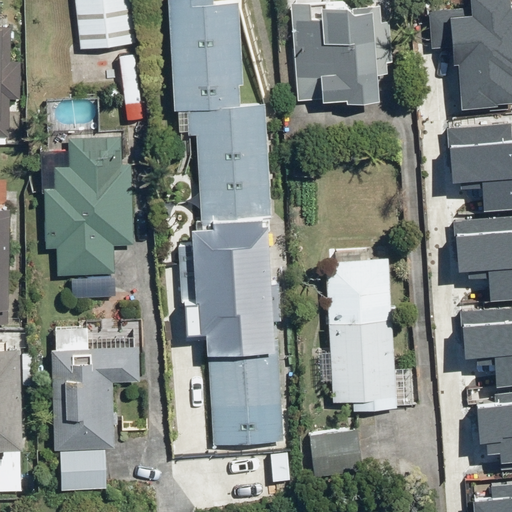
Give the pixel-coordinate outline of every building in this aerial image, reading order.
[(130,0),(72,0),(78,47),(135,41),(130,0)] [(165,0),(172,107),(176,107),(177,129),(186,128),(186,132),(194,131),(200,219),(200,223),(189,223),(190,241),(178,242),(181,299),(193,298),(195,328),(204,328),(211,442),(283,438),(277,327),(272,327),(266,226),(269,226),(268,216),(271,216),(263,100),(238,101),(237,80),(241,80),(236,0),(165,0)] [(308,0),(295,0),(289,0),(296,99),(343,95),(343,99),(377,96),(375,72),(387,71),(386,61),(391,60),(389,19),(380,19),(378,2),(344,4),(343,0),(317,2),(318,15),(310,15),(308,0)] [(471,0),(472,8),(429,12),(433,47),(453,45),(455,65),(459,65),(463,107),(511,102),(511,9),(511,10),(510,0),(471,0)] [(0,135),(8,136),(9,97),(19,97),(20,59),(10,59),(10,24),(0,24),(0,135)] [(316,118),(295,117),(293,175),(314,175),(316,118)] [(511,138),(511,125),(448,131),(453,184),(482,181),(485,211),(511,208),(511,138)] [(114,246),(134,246),(133,213),(131,169),(131,163),(122,164),(120,136),(67,138),(68,166),(53,166),(54,188),(43,189),(46,249),(55,249),(56,277),(115,275),(114,246)] [(0,322),(3,322),(4,304),(6,304),(8,203),(0,202),(0,322)] [(511,215),(454,221),(459,270),(489,268),(492,303),(511,300),(511,215)] [(394,366),(387,254),(324,258),(333,402),(353,401),(353,410),(396,408),(394,366)] [(492,361),(494,390),(511,387),(511,307),(464,312),(468,364),(492,361)] [(54,346),(49,346),(53,447),(113,445),(111,379),(139,378),(137,343),(87,345),(86,324),(53,325),(54,346)] [(21,446),(18,346),(0,346),(0,488),(21,488),(19,447),(21,446)] [(499,407),(478,409),(482,454),(501,452),(503,468),(511,467),(511,395),(498,397),(499,407)] [(354,427),(309,431),(312,468),(357,465),(354,427)] [(107,450),(60,449),(59,486),(106,487),(107,450)] [(511,511),(511,487),(494,489),(495,500),(475,502),(476,511),(511,511)]
